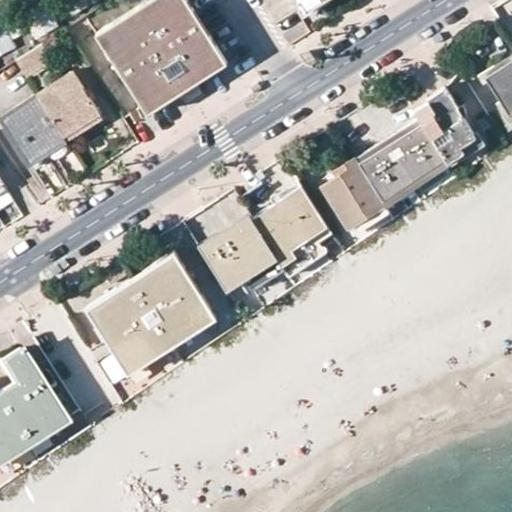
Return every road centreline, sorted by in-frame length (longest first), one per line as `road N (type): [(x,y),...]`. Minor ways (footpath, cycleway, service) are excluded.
road 1 (tertiary): [(0,286),(300,94)]
road 2 (tertiary): [(300,94),(449,0)]
